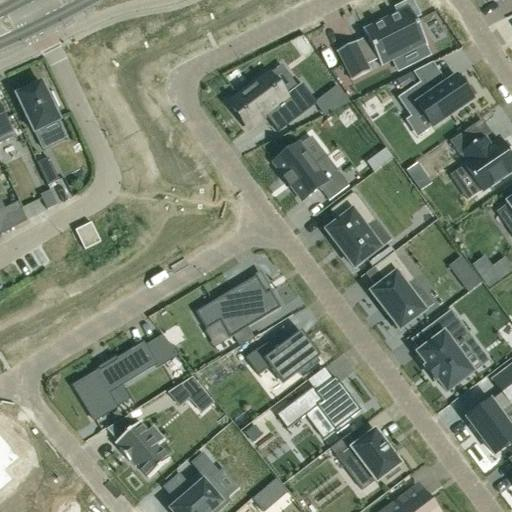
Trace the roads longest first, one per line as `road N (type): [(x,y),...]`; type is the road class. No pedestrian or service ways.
road 1 (residential): [(274,219),(497,511)]
road 2 (residential): [(335,0),(203,64),(184,82),(185,104),(274,219)]
road 3 (residential): [(41,25),(110,180),(95,199),(0,256)]
road 4 (residential): [(17,375),(274,219)]
road 5 (residential): [(17,375),(31,404),(124,511)]
